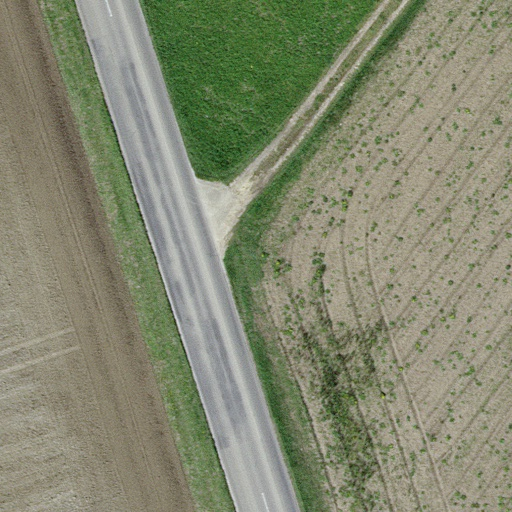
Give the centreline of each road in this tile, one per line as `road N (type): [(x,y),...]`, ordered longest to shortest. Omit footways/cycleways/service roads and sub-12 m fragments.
road 1 (tertiary): [(105,0),(266,511)]
road 2 (track): [(393,0),(187,261)]
